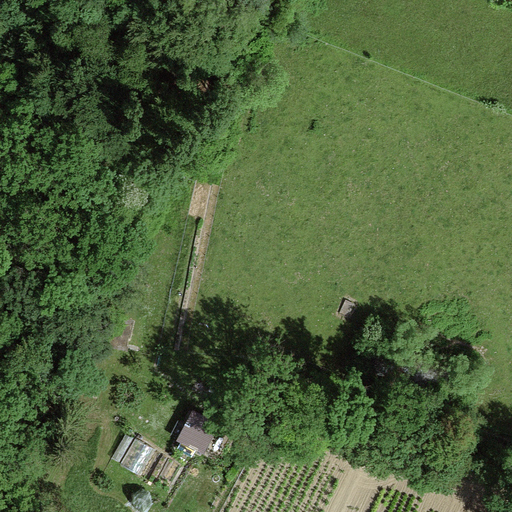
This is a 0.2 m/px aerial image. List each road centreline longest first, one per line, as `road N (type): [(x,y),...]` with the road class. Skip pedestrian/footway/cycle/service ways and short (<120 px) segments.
road 1 (track): [(511,484),(329,428),(277,401)]
road 2 (track): [(511,442),(313,369)]
